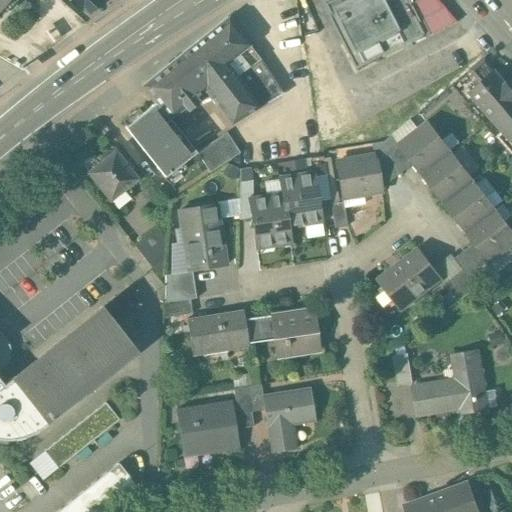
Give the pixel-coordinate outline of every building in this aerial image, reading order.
[(72,0),(83,10),(84,9),(90,15),(101,4),(97,0),(72,0)] [(408,0),(347,0),(335,6),(355,45),(348,48),(358,67),(425,33),(408,0)] [(228,18),(178,57),(208,96),(231,126),(281,96),(284,94),(259,57),(228,18)] [(178,57),(143,86),(156,103),(170,120),(184,108),(187,112),(208,96),(178,57)] [(511,102),(511,90),(484,58),(452,85),(468,104),(474,99),(491,120),(511,102)] [(511,102),(491,120),(502,133),(511,125),(511,102)] [(170,120),(156,103),(125,128),(165,178),(196,153),(170,120)] [(450,152),(428,123),(400,145),(414,164),(422,174),(450,152)] [(511,125),(502,133),(496,138),(511,156),(511,125)] [(226,133),(196,153),(210,173),(240,153),(226,133)] [(414,164),(400,145),(390,153),(400,175),(414,164)] [(135,179),(114,153),(113,154),(110,153),(107,152),(105,153),(103,155),(101,157),(101,160),(102,163),(89,173),(110,199),(135,179)] [(450,152),(422,174),(445,203),(473,182),(450,152)] [(390,153),(376,163),(381,189),(400,175),(390,153)] [(375,156),(335,162),(341,198),(381,191),(381,189),(376,163),(375,156)] [(313,174),(279,179),(281,195),(282,195),(287,227),(288,226),(321,221),(313,174)] [(252,181),(239,183),(239,196),(252,194),(252,181)] [(495,211),(473,182),(445,203),(467,233),(495,211)] [(252,194),(239,196),(239,220),(251,218),(251,200),(252,200),(252,194)] [(252,200),(251,200),(251,218),(256,248),(290,242),(288,226),(287,227),(282,195),(281,195),(252,200)] [(343,201),(330,204),(334,228),(347,226),(343,201)] [(211,205),(178,210),(188,271),(223,265),(219,239),(217,239),(211,205)] [(511,232),(495,211),(467,233),(475,243),(490,262),(511,244),(511,232)] [(475,243),(454,259),(462,269),(469,278),(490,262),(475,243)] [(419,250),(379,281),(401,309),(441,279),(419,250)] [(490,262),(469,278),(476,287),(497,271),(490,262)] [(462,269),(444,284),(458,301),(476,287),(469,278),(462,269)] [(186,287),(164,291),(164,304),(188,300),(186,287)] [(188,300),(164,304),(164,319),(190,315),(188,300)] [(312,308),(279,313),(280,315),(257,318),(260,341),(272,339),(276,360),(312,354),(309,334),(316,333),(312,308)] [(99,310),(14,378),(13,376),(7,382),(0,373),(0,367),(1,367),(6,362),(6,361),(8,354),(8,347),(4,340),(0,336),(0,335),(0,434),(16,434),(18,434),(32,428),(35,426),(46,418),(131,350),(99,310)] [(243,311),(185,320),(191,353),(226,347),(227,350),(248,347),(248,343),(244,320),(243,311)] [(257,318),(244,320),(248,343),(260,341),(257,318)] [(478,353),(457,358),(461,381),(412,389),(417,416),(455,411),(455,408),(460,407),(461,414),(487,410),(478,353)] [(408,356),(394,358),(398,387),(412,384),(408,356)] [(262,396),(261,396),(263,410),(264,415),(266,428),(267,428),(271,454),(295,450),(291,424),(314,421),(308,388),(262,396)] [(251,414),(238,416),(236,400),(230,401),(235,430),(253,427),(252,417),(251,414)] [(230,401),(175,410),(175,411),(182,452),(212,448),(213,453),(238,449),(235,430),(230,401)] [(105,403),(45,451),(59,468),(119,420),(105,403)] [(118,464),(57,511),(106,511),(137,488),(118,464)] [(507,511),(498,473),(466,482),(466,484),(450,489),(457,511),(507,511)] [(457,511),(450,489),(434,495),(407,505),(409,511),(457,511)]
